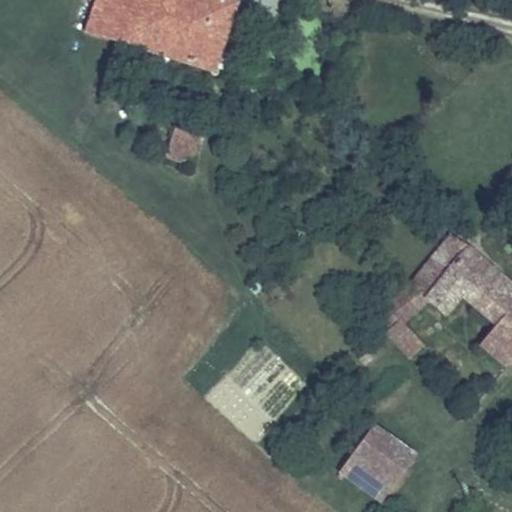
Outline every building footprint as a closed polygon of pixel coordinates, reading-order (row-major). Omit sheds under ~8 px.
[(131,43),(147,0),(108,0),(97,31),(131,43)] [(240,9),(211,0),(147,0),(131,43),(216,73),(240,9)] [(175,127),(165,155),(181,161),(191,133),(175,127)] [(191,133),(181,161),(191,164),(201,136),(191,133)] [(399,306),(384,314),(405,339),(416,330),(407,319),(439,293),(455,307),(471,292),(502,322),(487,338),(511,359),(511,282),(475,248),(454,266),(443,255),(397,300),(399,306)] [(414,462),(377,434),(343,473),(381,502),(414,462)]
